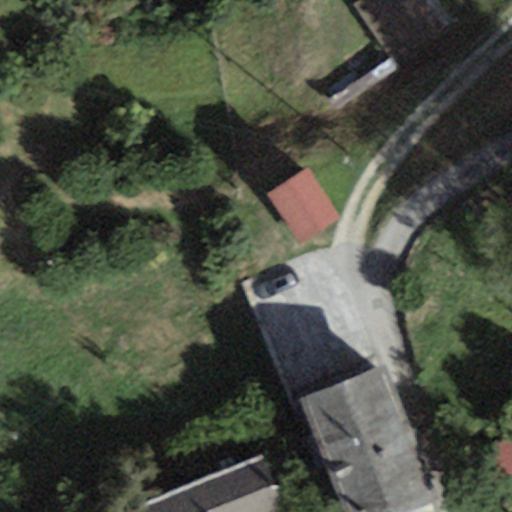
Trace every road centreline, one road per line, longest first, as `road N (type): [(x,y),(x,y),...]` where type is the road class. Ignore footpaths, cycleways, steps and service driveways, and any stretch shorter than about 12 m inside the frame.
road 1 (residential): [(511,141),(402,213),(377,253),(372,289),(447,511)]
road 2 (track): [(511,23),(394,146),(348,214),(348,274),(372,289)]
